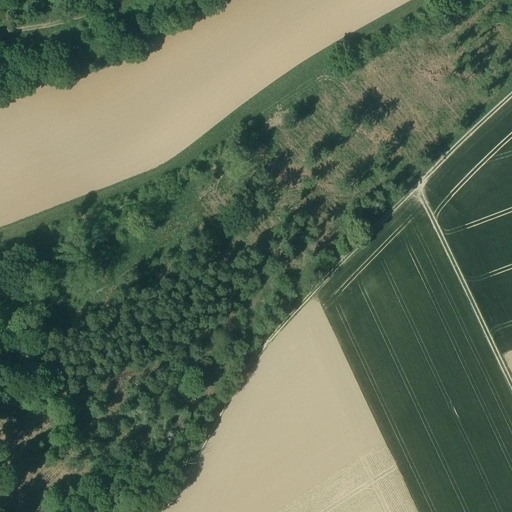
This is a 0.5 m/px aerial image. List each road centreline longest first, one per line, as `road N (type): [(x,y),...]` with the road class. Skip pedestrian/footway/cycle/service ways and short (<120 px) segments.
road 1 (track): [(511,95),(351,246),(241,366),(189,461),(145,511)]
road 2 (track): [(511,383),(417,186)]
road 3 (track): [(0,33),(123,0)]
